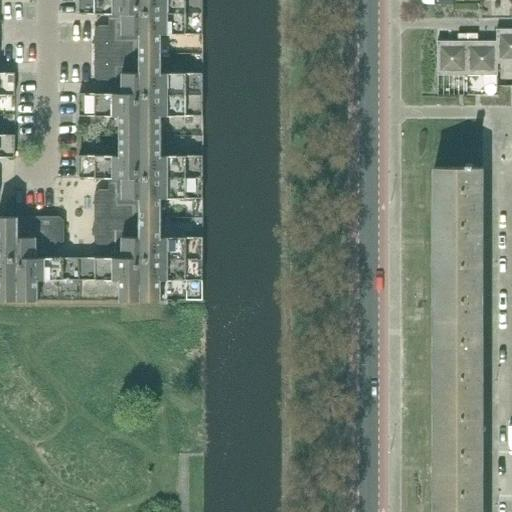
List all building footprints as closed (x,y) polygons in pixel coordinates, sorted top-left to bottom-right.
[(95,54),(162,54),(162,35),(203,35),(202,0),(79,0),(79,14),(117,14),(117,26),(99,26),(95,31),(95,54)] [(511,29),(496,29),(496,41),(497,41),(497,64),(498,64),(511,63),(511,29)] [(437,76),(467,76),(468,34),(458,34),(458,41),(437,41),(437,76)] [(496,41),(477,41),(477,34),(468,34),(467,76),(498,76),(498,64),(497,64),(497,41),(496,41)] [(120,116),(120,133),(162,133),(162,117),(203,117),(203,74),(162,73),(162,54),(95,54),(95,78),(99,82),(117,82),(117,94),(79,94),(79,116),(120,116)] [(0,95),(15,96),(15,73),(0,73),(0,95)] [(95,218),(162,218),(163,199),(202,199),(202,156),(163,156),(162,133),(120,133),(120,156),(79,156),(79,178),(117,178),(117,190),(99,190),(95,195),(95,218)] [(0,157),(15,158),(15,135),(0,135),(0,157)] [(201,149),(201,136),(181,136),(180,149),(201,149)] [(483,168),(473,168),(473,164),(466,164),(466,168),(434,168),(434,244),(483,244),(483,168)] [(76,281),(76,259),(42,259),(42,246),(60,246),(65,242),(65,221),(60,217),(0,216),(0,300),(39,301),(39,281),(76,281)] [(76,259),(76,281),(120,281),(120,301),(162,301),(162,281),(202,281),(202,238),(162,237),(162,218),(95,218),(95,241),(99,247),(117,247),(117,259),(76,259)] [(483,320),(483,244),(434,244),(434,320),(483,320)] [(483,396),(483,320),(434,320),(434,396),(483,396)] [(483,472),(483,396),(434,396),(434,472),(483,472)] [(482,511),(483,472),(434,472),(434,511),(482,511)]
